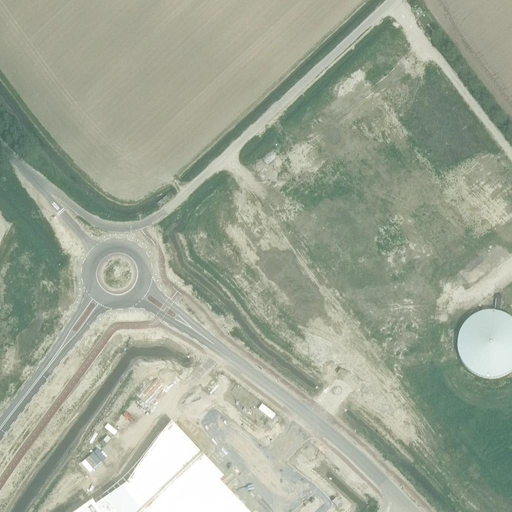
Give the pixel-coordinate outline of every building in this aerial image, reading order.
[(459,91),(439,94),(442,114),(456,111),(455,104),(461,103),(459,91)] [(452,189),(499,144),(465,108),(417,152),(425,160),(377,205),(363,190),(331,220),(345,235),(313,265),(305,257),(261,297),(296,334),(338,294),(346,302),(378,272),(401,296),(436,263),(442,258),(419,234),(459,197),(452,189)] [(305,144),(283,164),(291,172),(313,152),(305,144)] [(299,184),(308,177),(305,174),(296,180),(299,184)] [(458,252),(456,253),(460,259),(472,251),(459,234),(450,240),(458,252)] [(511,308),(511,314),(508,317),(498,318),(492,325),(499,324),(500,333),(487,334),(487,336),(479,344),(471,345),(472,357),(491,375),(511,372),(511,308)] [(420,344),(435,364),(466,340),(450,320),(420,344)] [(135,473),(127,486),(126,487),(126,488),(126,489),(125,491),(125,492),(126,493),(126,494),(126,495),(127,496),(128,497),(114,510),(107,499),(89,511),(246,511),(221,485),(225,481),(172,424),(161,438),(160,439),(160,442),(158,442),(158,444),(155,445),(156,447),(153,448),(154,450),(151,450),(152,453),(149,453),(148,455),(135,473)]
